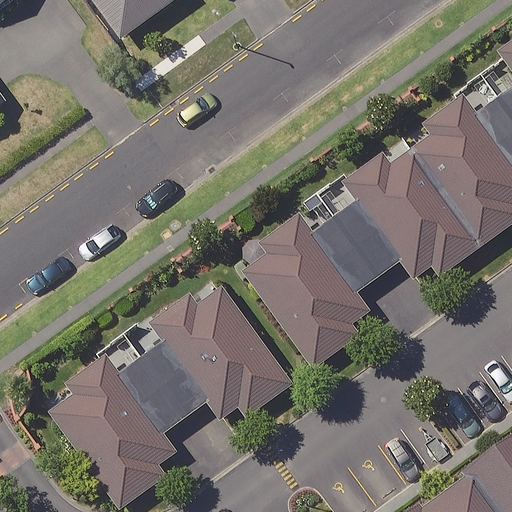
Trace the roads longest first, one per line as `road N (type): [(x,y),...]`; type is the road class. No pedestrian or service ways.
road 1 (residential): [(380,0),(0,276)]
road 2 (residential): [(511,319),(247,511)]
